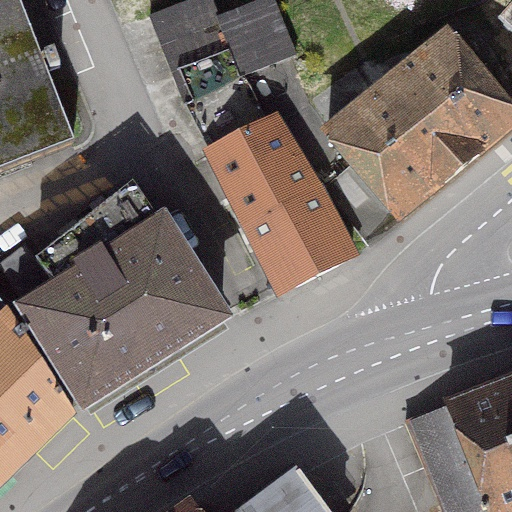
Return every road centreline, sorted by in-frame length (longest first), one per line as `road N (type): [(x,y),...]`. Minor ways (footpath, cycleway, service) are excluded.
road 1 (residential): [(89,0),(142,123),(283,393)]
road 2 (primary): [(283,393),(91,511)]
road 3 (secondary): [(425,336),(429,293),(456,241),(511,198)]
road 4 (primary): [(425,336),(283,393)]
